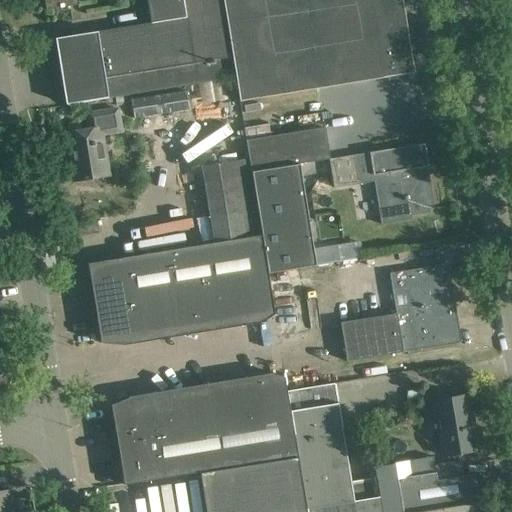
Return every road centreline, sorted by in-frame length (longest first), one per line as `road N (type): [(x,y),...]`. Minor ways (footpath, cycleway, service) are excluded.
road 1 (unclassified): [(59,430),(0,65)]
road 2 (unclassified): [(511,301),(462,0)]
